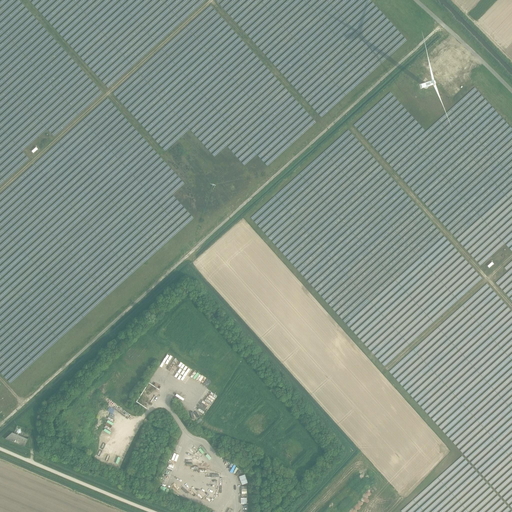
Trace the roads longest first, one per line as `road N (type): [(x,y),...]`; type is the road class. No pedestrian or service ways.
road 1 (track): [(0,425),(442,24)]
road 2 (track): [(0,190),(210,0)]
road 3 (track): [(351,128),(511,306)]
road 4 (track): [(24,0),(165,156)]
road 5 (track): [(210,0),(326,129)]
road 6 (track): [(511,256),(386,369)]
road 7 (unclassified): [(154,511),(0,448)]
